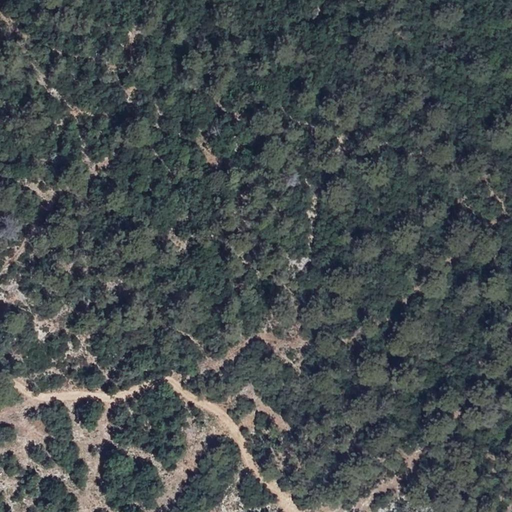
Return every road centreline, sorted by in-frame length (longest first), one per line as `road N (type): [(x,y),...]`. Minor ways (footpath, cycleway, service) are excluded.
road 1 (track): [(297,511),(257,478),(225,420),(172,379),(220,365),(233,349),(269,335)]
road 2 (track): [(0,410),(172,379)]
